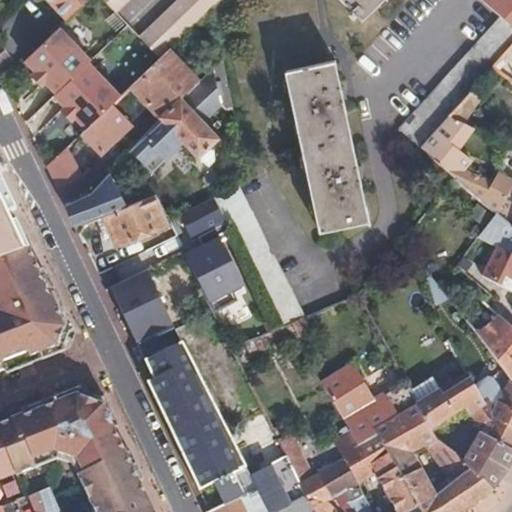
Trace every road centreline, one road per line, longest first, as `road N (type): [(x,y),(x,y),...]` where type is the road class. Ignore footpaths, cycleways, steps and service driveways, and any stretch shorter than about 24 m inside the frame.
road 1 (unclassified): [(107,357),(0,127)]
road 2 (unclassified): [(184,511),(107,357)]
